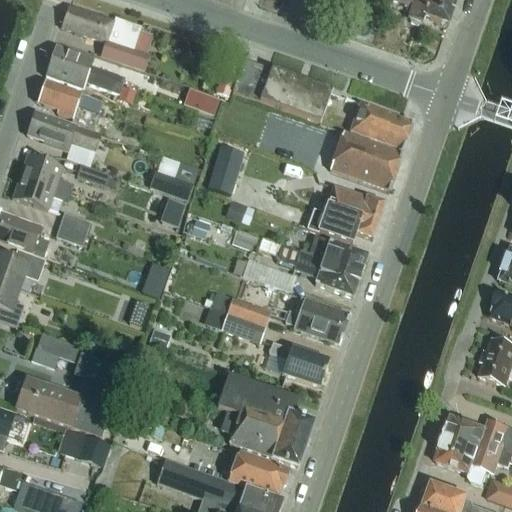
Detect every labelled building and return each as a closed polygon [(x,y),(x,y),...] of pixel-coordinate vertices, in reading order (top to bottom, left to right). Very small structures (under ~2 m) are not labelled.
[(379,0),(393,5),(393,3),(411,10),(406,23),(421,28),(424,22),(447,30),(457,0),(379,0)] [(132,55),(141,31),(114,22),(113,27),(68,12),(61,32),(105,47),(105,46),(132,55)] [(55,52),(50,67),(121,90),(123,84),(118,82),(118,80),(104,76),(89,71),(92,65),(55,52)] [(127,71),(131,61),(103,52),(100,61),(127,71)] [(270,73),(270,74),(243,64),(232,96),(320,128),(331,96),(270,73)] [(118,100),(121,90),(50,67),(45,82),(82,95),(84,89),(118,100)] [(70,128),(92,136),(101,107),(45,87),(37,109),(57,116),(56,119),(72,125),(70,128)] [(131,105),(134,96),(121,92),(118,101),(131,105)] [(212,131),(217,106),(202,103),(197,128),(212,131)] [(412,128),(359,109),(349,136),(403,155),(412,128)] [(66,158),(68,151),(93,159),(99,140),(75,132),(34,117),(26,141),(47,148),(46,151),(66,158)] [(388,197),(402,158),(342,137),(329,175),(388,197)] [(230,201),(243,159),(219,151),(206,194),(230,201)] [(19,182),(70,199),(73,190),(58,184),(62,173),(26,161),(19,182)] [(104,192),(109,180),(79,170),(75,182),(104,192)] [(192,190),(154,176),(148,192),(186,206),(192,190)] [(66,209),(70,199),(19,182),(12,204),(47,215),(51,203),(66,209)] [(372,244),(384,208),(332,190),(323,218),(313,215),(307,232),(352,248),(355,239),(372,244)] [(31,260),(41,263),(50,235),(0,217),(0,247),(31,258),(31,260)] [(64,219),(60,231),(85,240),(90,229),(64,219)] [(203,244),(208,230),(195,225),(190,239),(203,244)] [(81,252),(85,240),(60,231),(55,243),(81,252)] [(260,242),(236,234),(231,248),(256,256),(260,242)] [(314,262),(360,278),(366,261),(314,243),(310,257),(315,259),(314,262)] [(315,259),(310,257),(308,260),(300,257),(268,246),(265,256),(276,259),(279,267),(294,272),(293,276),(316,284),(314,290),(352,303),(360,278),(314,262),(315,259)] [(44,265),(41,263),(31,260),(16,255),(13,265),(0,260),(0,287),(19,294),(23,281),(37,286),(44,265)] [(247,266),(242,280),(287,297),(292,283),(247,266)] [(511,272),(504,270),(499,285),(511,289),(511,272)] [(19,294),(0,287),(0,325),(16,331),(20,320),(23,310),(14,307),(19,294)] [(511,302),(497,297),(491,312),(493,313),(490,323),(511,330),(511,333),(511,334),(511,333),(511,302)] [(211,313),(265,332),(270,318),(216,299),(214,303),(206,300),(203,309),(212,312),(211,313)] [(129,325),(142,329),(150,307),(137,303),(129,325)] [(349,320),(300,303),(295,319),(288,316),(284,328),(293,331),(292,334),(338,350),(349,320)] [(258,350),(265,332),(211,313),(205,331),(258,350)] [(35,355),(58,363),(64,348),(41,339),(35,355)] [(511,351),(491,344),(478,382),(505,391),(509,381),(511,381),(511,351)] [(319,392),(328,365),(290,352),(289,354),(271,348),(268,359),(269,359),(264,373),(319,392)] [(100,443),(125,373),(81,357),(73,379),(81,382),(74,400),(28,384),(18,415),(69,433),(69,432),(100,443)] [(228,439),(225,449),(296,473),(313,426),(295,419),(299,407),(227,381),(215,414),(225,417),(218,436),(228,439)] [(0,439),(6,442),(13,419),(0,414),(0,439)] [(451,422),(444,441),(483,455),(487,446),(502,451),(511,464),(511,461),(511,436),(508,436),(510,433),(488,425),(485,434),(451,422)] [(150,428),(146,438),(159,443),(163,433),(150,428)] [(110,451),(83,441),(75,464),(102,474),(110,451)] [(511,466),(511,464),(502,451),(487,446),(483,455),(444,441),(435,466),(469,479),(467,484),(470,487),(480,491),(484,478),(488,480),(493,466),(507,471),(509,465),(511,466)] [(237,460),(227,488),(276,505),(286,477),(237,460)] [(279,511),(281,508),(276,505),(227,488),(164,466),(156,489),(201,506),(198,511),(279,511)] [(0,490),(14,496),(20,479),(0,472),(0,490)] [(511,511),(511,492),(493,486),(486,503),(511,511)] [(21,488),(12,511),(58,511),(62,502),(21,488)] [(423,511),(477,511),(473,510),(471,504),(467,503),(467,502),(432,489),(423,511)] [(114,511),(119,499),(100,493),(93,511),(114,511)] [(71,498),(67,511),(81,511),(84,501),(71,498)]
